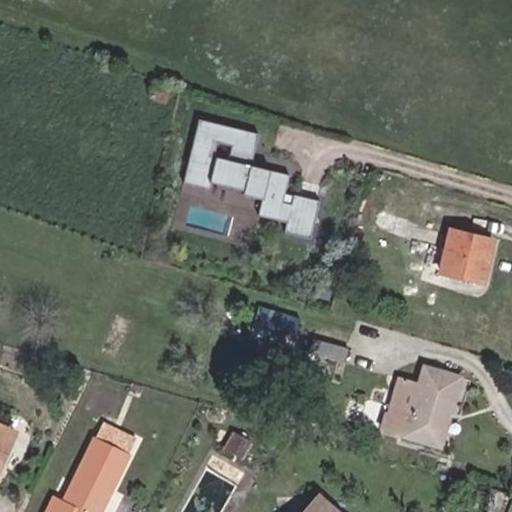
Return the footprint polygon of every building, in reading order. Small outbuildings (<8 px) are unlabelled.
[(165,83),(181,88),(185,73),(170,69),(165,83)] [(296,186),(303,159),(264,149),(272,118),(212,103),(197,167),(222,173),(224,167),(257,175),(256,181),(275,186),(272,199),(300,206),(297,216),(324,223),(333,185),(307,178),(304,188),(296,186)] [(450,256),(493,268),(503,223),(461,212),(450,256)] [(285,307),(302,313),(307,296),(290,290),(285,307)] [(353,343),(357,329),(323,318),(319,332),(353,343)] [(392,411),(450,429),(470,363),(432,351),(429,364),(412,359),(401,394),(396,393),(392,411)] [(0,482),(1,483),(19,443),(13,441),(25,413),(0,402),(0,482)] [(13,441),(19,443),(31,415),(25,413),(13,441)] [(100,511),(107,500),(110,502),(143,440),(112,424),(79,486),(68,480),(57,502),(76,511),(100,511)] [(328,511),(313,499),(302,511),(328,511)]
